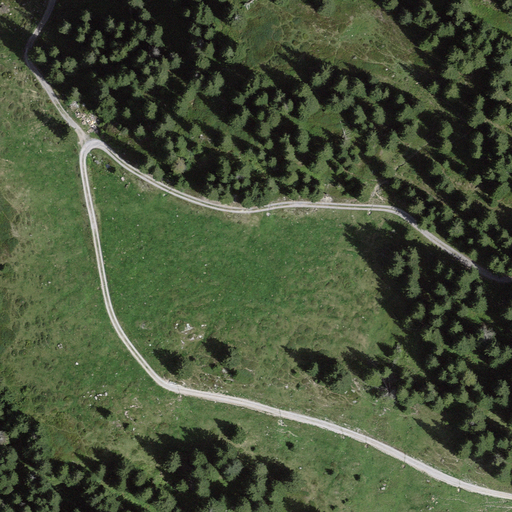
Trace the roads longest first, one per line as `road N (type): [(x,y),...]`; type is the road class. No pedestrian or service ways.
road 1 (track): [(511,496),(461,483),(330,426),(179,389),(152,373),(111,312),(84,177),(88,144)]
road 2 (track): [(88,144),(210,205),(401,210),(482,273),(511,278)]
road 3 (track): [(88,144),(25,59),(51,0)]
